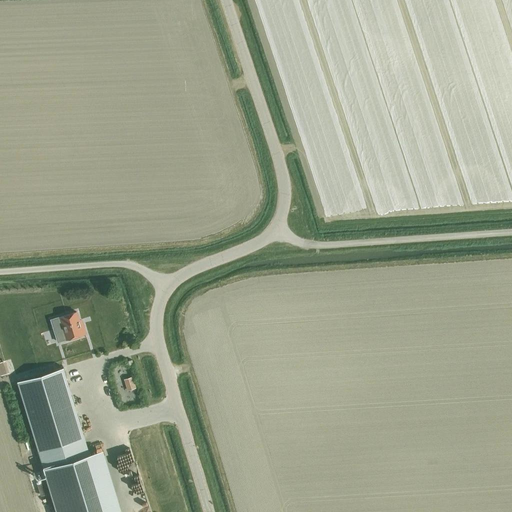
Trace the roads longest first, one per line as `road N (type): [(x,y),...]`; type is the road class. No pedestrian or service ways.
road 1 (unclassified): [(274,228),(317,245),(511,232)]
road 2 (tertiary): [(274,228),(282,212),(281,168),(225,0)]
road 3 (tertiary): [(208,511),(156,323),(167,288)]
road 4 (unclassified): [(0,271),(107,263),(149,273),(167,288)]
road 5 (tertiary): [(167,288),(274,228)]
